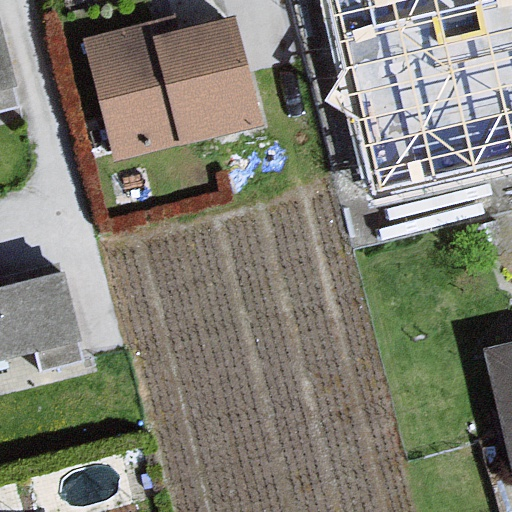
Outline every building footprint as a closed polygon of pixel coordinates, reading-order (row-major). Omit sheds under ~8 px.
[(511,0),(330,0),(375,190),(511,157),(511,0)] [(135,24),(69,42),(102,168),(252,127),(222,16),(144,34),(135,24)] [(0,45),(0,116),(16,110),(0,45)] [(49,273),(0,284),(0,357),(22,352),(35,381),(82,368),(49,273)] [(511,338),(469,348),(490,459),(511,453),(511,338)]
